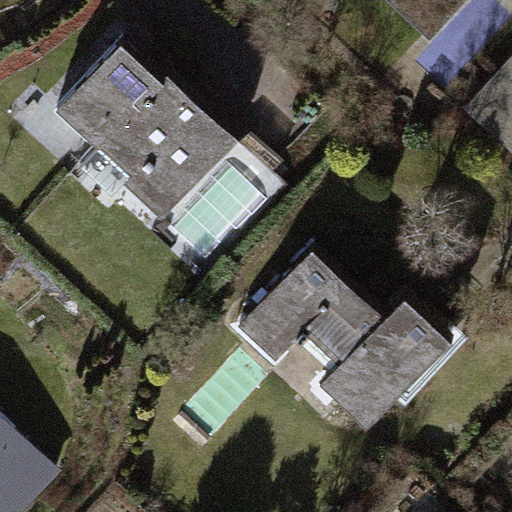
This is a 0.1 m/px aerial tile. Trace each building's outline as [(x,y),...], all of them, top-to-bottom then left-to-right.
[(429,0),(338,0),(404,62),(373,95),(407,127),(499,32),(465,0),(443,0),(437,7),(429,0)] [(242,128),(127,17),(49,98),(164,208),(242,128)] [(511,137),(511,57),(472,100),(511,137)] [(326,239),(246,333),(286,367),(317,330),(346,355),(324,382),(379,428),(469,320),(428,286),(409,308),(326,239)] [(0,403),(0,511),(26,511),(68,469),(0,403)]
